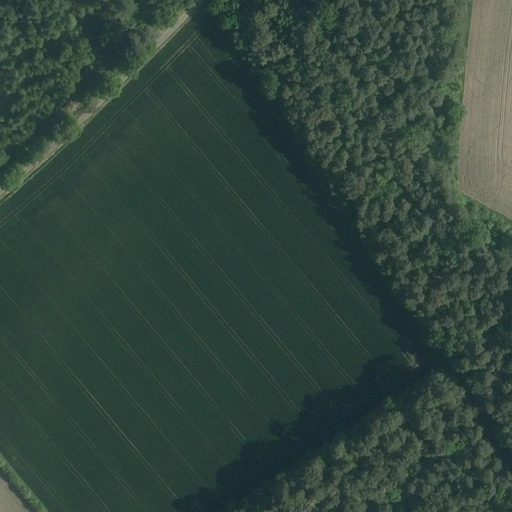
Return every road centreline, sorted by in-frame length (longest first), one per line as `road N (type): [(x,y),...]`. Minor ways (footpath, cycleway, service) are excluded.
road 1 (track): [(511,460),(197,3)]
road 2 (unclassified): [(201,0),(0,192)]
